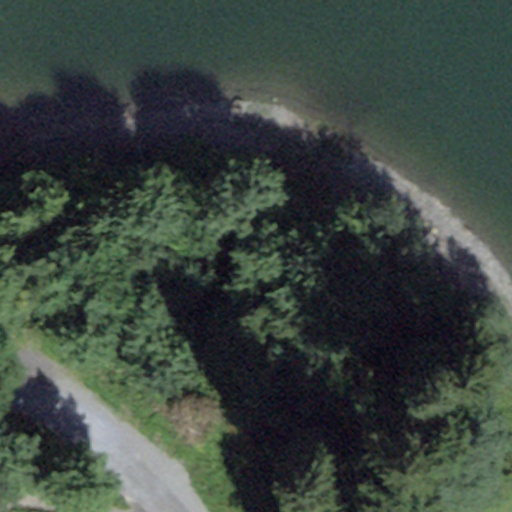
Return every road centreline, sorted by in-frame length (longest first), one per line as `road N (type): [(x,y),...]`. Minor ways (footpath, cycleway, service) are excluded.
road 1 (unclassified): [(170,511),(100,419),(0,375)]
road 2 (track): [(127,511),(0,505)]
